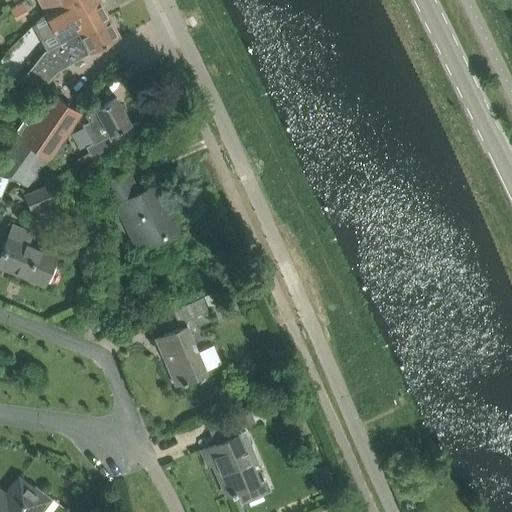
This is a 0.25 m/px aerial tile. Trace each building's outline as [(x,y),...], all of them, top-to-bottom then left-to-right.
[(9,7),(15,18),(28,11),(22,0),(9,7)] [(37,0),(45,13),(68,0),(77,0),(83,10),(100,1),(99,0),(37,0)] [(60,42),(78,33),(79,33),(109,17),(100,1),(83,10),(77,0),(68,0),(45,13),(60,42)] [(119,36),(109,17),(79,33),(78,33),(60,42),(44,51),(23,77),(43,84),(58,70),(119,36)] [(0,60),(0,80),(10,68),(0,60)] [(19,138),(0,165),(0,166),(29,189),(51,157),(57,168),(76,158),(64,136),(80,113),(52,93),(31,123),(21,117),(10,132),(19,138)] [(83,125),(86,130),(93,143),(109,134),(109,135),(130,123),(116,98),(85,115),(89,122),(83,125)] [(105,182),(137,248),(177,229),(156,184),(138,193),(127,171),(105,182)] [(24,194),(32,213),(57,202),(49,183),(24,194)] [(31,233),(13,225),(0,254),(0,265),(44,283),(55,255),(27,243),(31,233)] [(214,292),(203,297),(208,307),(218,302),(214,292)] [(174,385),(192,377),(206,371),(185,321),(208,311),(202,297),(172,309),(180,328),(155,338),(165,361),(164,362),(174,385)] [(215,444),(202,449),(208,465),(213,463),(227,495),(245,488),(259,482),(252,466),(259,463),(246,432),(239,435),(237,429),(255,421),(249,407),(237,413),(219,420),(227,439),(215,444)] [(391,482),(398,497),(407,492),(410,484),(405,475),(391,482)] [(0,488),(0,511),(38,511),(40,510),(41,511),(53,498),(35,485),(33,487),(18,476),(5,493),(0,488)] [(332,477),(318,483),(324,498),(338,491),(332,477)]
